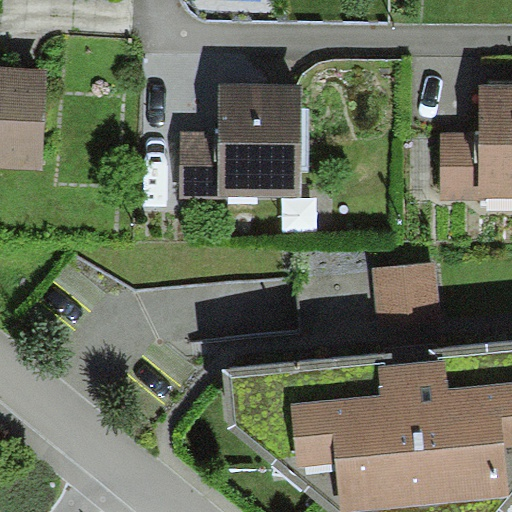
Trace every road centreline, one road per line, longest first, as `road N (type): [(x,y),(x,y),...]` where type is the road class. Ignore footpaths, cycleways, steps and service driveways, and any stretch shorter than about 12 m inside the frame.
road 1 (residential): [(511,42),(214,44),(176,37),(162,0)]
road 2 (residential): [(0,372),(161,511)]
